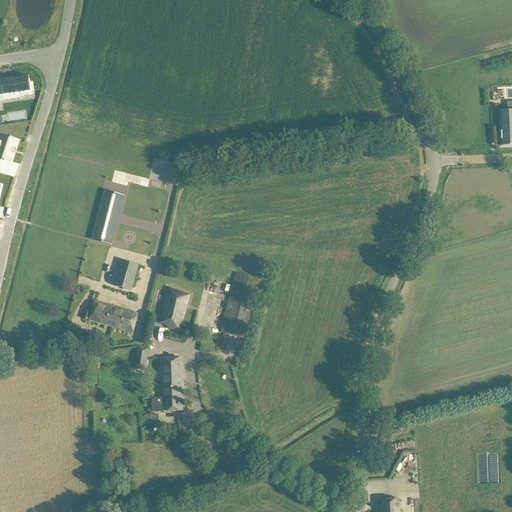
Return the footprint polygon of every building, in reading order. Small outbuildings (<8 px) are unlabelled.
[(0,99),(4,99),(4,95),(21,93),(21,96),(22,96),(35,94),(33,82),(30,83),(29,76),(14,78),(14,77),(13,78),(1,80),(2,89),(0,89),(0,99)] [(511,110),(500,111),(502,146),(511,145),(511,110)] [(0,158),(10,162),(13,153),(14,153),(13,153),(14,149),(16,150),(16,149),(15,149),(17,141),(10,138),(11,137),(9,137),(9,138),(2,136),(0,135),(0,134),(0,158)] [(127,163),(132,138),(114,134),(108,159),(127,163)] [(117,248),(152,254),(164,186),(130,180),(117,248)] [(105,191),(92,240),(112,245),(125,196),(105,191)] [(115,286),(131,291),(138,265),(122,260),(115,286)] [(237,272),(221,332),(247,339),(263,279),(237,272)] [(170,290),(161,324),(170,326),(169,330),(181,333),(190,296),(170,290)] [(86,309),(83,318),(108,326),(132,333),(133,330),(129,328),(133,312),(113,307),(95,302),(92,310),(86,309)] [(138,346),(134,368),(145,370),(149,348),(138,346)] [(182,411),(181,388),(184,388),(183,362),(182,362),(181,357),(164,357),(161,359),(162,389),(162,397),(152,397),(153,412),(182,411)] [(139,415),(140,423),(159,423),(158,415),(139,415)] [(511,423),(420,427),(421,451),(511,447),(511,423)] [(511,458),(421,461),(422,486),(511,483),(511,458)] [(510,511),(510,508),(482,508),(481,495),(438,496),(438,511),(510,511)] [(414,497),(414,511),(426,511),(426,497),(414,497)] [(400,511),(400,499),(381,500),(381,511),(400,511)]
